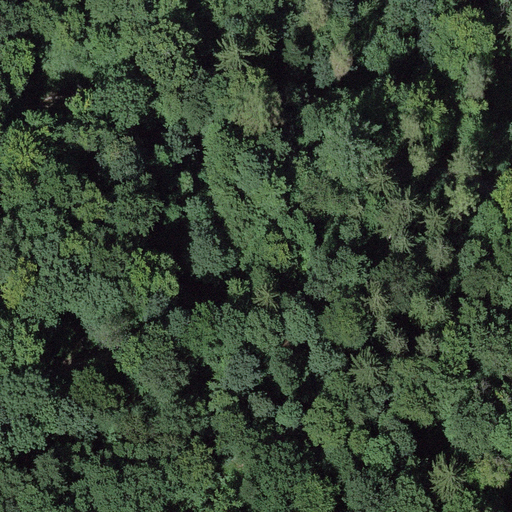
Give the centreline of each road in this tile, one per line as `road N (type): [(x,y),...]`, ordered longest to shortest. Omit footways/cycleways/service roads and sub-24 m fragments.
road 1 (track): [(511,195),(433,166),(380,171),(287,227),(247,295),(191,335),(106,351),(0,387)]
road 2 (track): [(511,135),(442,109),(355,91),(169,89),(0,102)]
road 3 (track): [(506,511),(416,474),(369,466),(0,469)]
